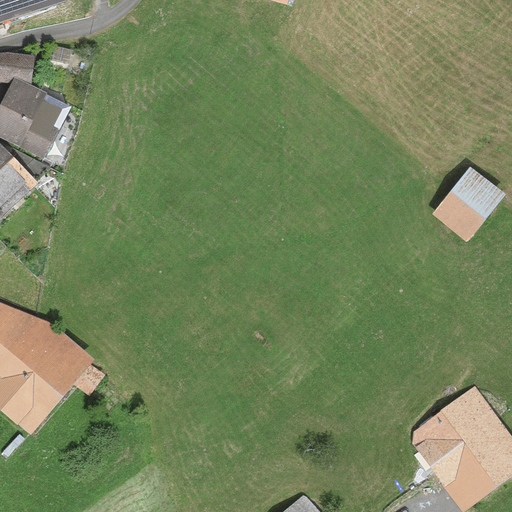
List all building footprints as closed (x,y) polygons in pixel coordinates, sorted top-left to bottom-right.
[(0,0),(0,15),(40,0),(0,0)] [(52,47),(46,68),(69,74),(74,53),(52,47)] [(0,54),(0,78),(30,83),(34,60),(0,54)] [(14,81),(0,108),(0,138),(45,161),(71,110),(14,81)] [(0,222),(39,187),(0,147),(0,222)] [(470,171),(450,196),(486,224),(505,198),(470,171)] [(467,246),(486,224),(450,196),(433,218),(467,246)] [(0,384),(50,327),(0,305),(0,384)] [(95,365),(50,327),(0,384),(0,411),(31,438),(77,386),(93,368),(95,365)] [(93,368),(77,386),(89,396),(105,378),(93,368)] [(511,443),(475,390),(406,438),(457,511),(470,511),(511,483),(511,443)] [(315,511),(305,500),(290,511),(315,511)]
